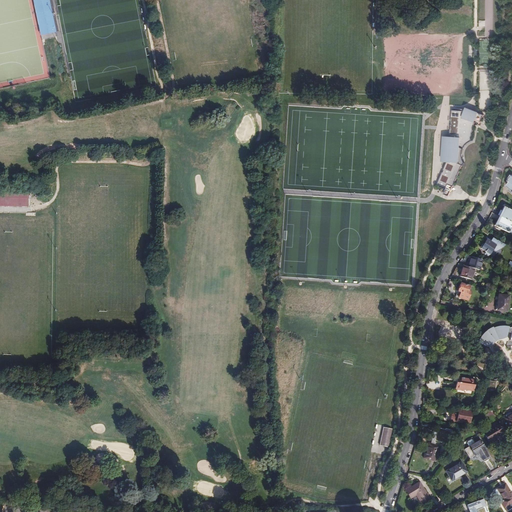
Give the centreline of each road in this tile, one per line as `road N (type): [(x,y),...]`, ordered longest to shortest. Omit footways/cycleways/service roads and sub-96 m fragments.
road 1 (tertiary): [(503,154),(488,201),(437,291),(385,511)]
road 2 (track): [(0,209),(51,200),(62,161),(142,163),(157,148)]
